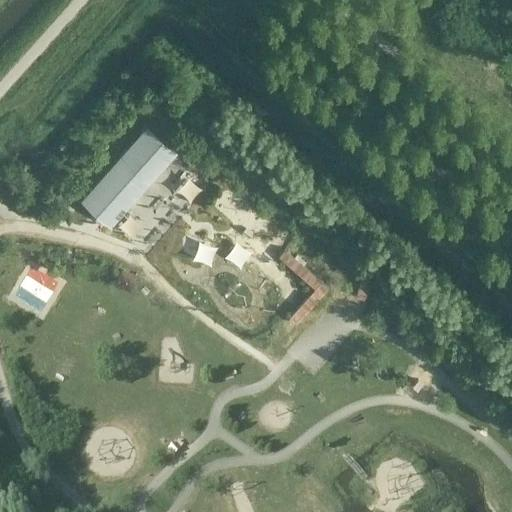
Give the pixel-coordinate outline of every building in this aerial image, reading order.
[(176,152),(146,126),(81,199),(111,225),(176,152)] [(31,213),(26,208),(21,212),(27,218),(31,213)] [(187,238),(196,228),(195,227),(183,217),(172,230),(185,240),(187,238)] [(329,289),(286,251),(279,258),(315,290),(289,319),(297,326),(329,289)] [(373,276),(363,273),(356,297),(366,300),(373,276)]
